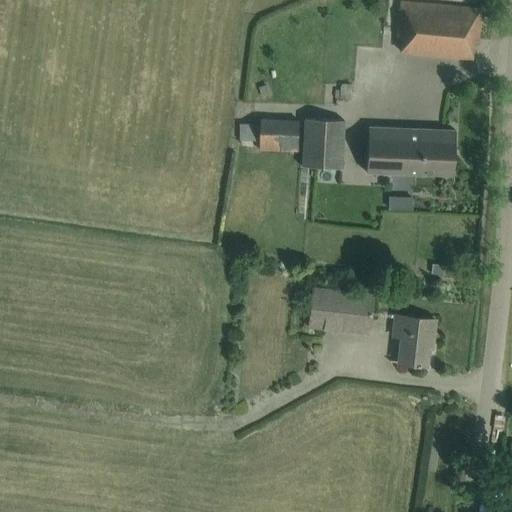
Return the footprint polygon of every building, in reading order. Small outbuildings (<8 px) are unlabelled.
[(403,52),(471,57),(472,44),(478,44),(481,9),(400,2),(397,38),(404,39),(403,52)] [(304,118),(301,166),(341,169),(344,120),(304,118)] [(260,119),(259,149),(297,151),(299,121),(260,119)] [(368,126),(366,169),(453,175),(455,131),(368,126)] [(405,203),(425,202),(424,189),(405,190),(405,203)] [(373,295),(312,288),(307,327),(369,334),(373,295)] [(419,365),(427,366),(429,347),(428,347),(428,341),(433,341),(435,320),(394,315),(393,324),(401,325),(397,362),(416,364),(416,366),(419,366),(419,365)]
